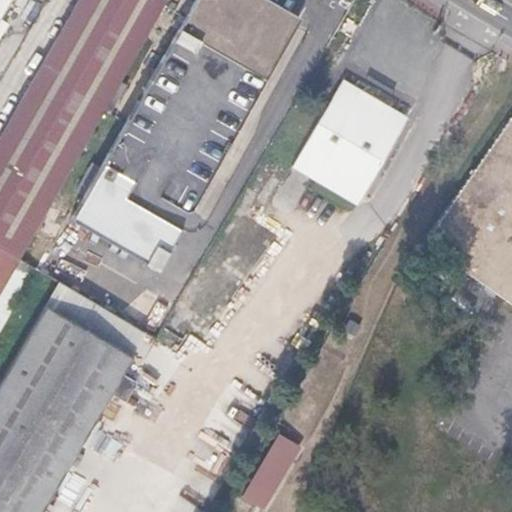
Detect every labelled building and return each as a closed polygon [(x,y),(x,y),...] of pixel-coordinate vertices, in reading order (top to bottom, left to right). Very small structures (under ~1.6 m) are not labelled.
[(80,0),(0,140),(0,256),(15,265),(164,3),(158,0),(80,0)] [(0,0),(0,17),(10,0),(0,0)] [(280,62),(295,36),(235,0),(201,0),(69,227),(154,278),(272,77),(283,83),(292,68),(280,62)] [(361,207),(414,123),(350,83),(297,167),(361,207)] [(511,307),(511,118),(505,114),(416,238),(511,307)] [(0,290),(15,265),(0,256),(0,290)] [(0,511),(41,511),(130,362),(42,309),(0,382),(0,511)] [(276,435),(240,499),(263,511),(298,448),(276,435)]
